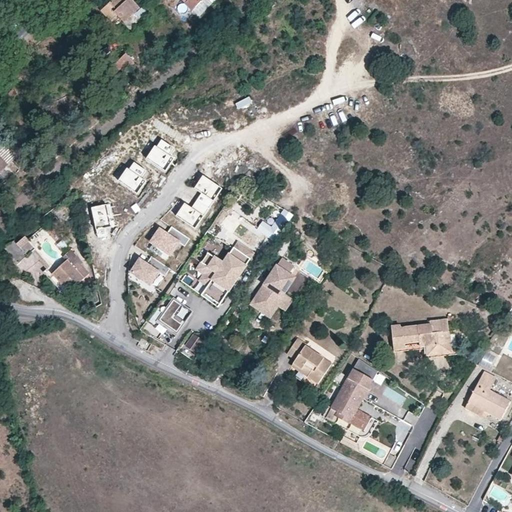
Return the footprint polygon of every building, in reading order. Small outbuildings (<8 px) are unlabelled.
[(140,8),(133,0),(113,0),(102,10),(111,20),(118,15),(124,22),(140,8)] [(182,0),(193,10),(202,0),(208,0),(210,2),(211,0),(182,0)] [(211,0),(210,2),(208,0),(202,0),(193,10),(199,16),(208,8),(215,0),(211,0)] [(142,7),(140,8),(124,22),(130,30),(132,31),(150,15),(142,7)] [(135,63),(126,54),(110,69),(118,79),(120,77),(133,65),(135,63)] [(120,77),(124,82),(137,69),(133,65),(120,77)] [(249,96),(234,102),(238,110),(252,104),(249,96)] [(180,153),(161,139),(155,147),(153,145),(142,161),(164,177),(171,167),(180,153)] [(12,160),(10,157),(17,150),(7,140),(0,147),(0,158),(6,165),(12,160)] [(153,175),(133,162),(127,170),(125,168),(114,184),(136,199),(153,175)] [(201,194),(196,201),(208,209),(222,189),(202,176),(194,189),(201,194)] [(195,230),(208,209),(196,201),(191,208),(184,204),(176,217),(195,230)] [(113,205),(92,208),(97,239),(109,237),(108,230),(113,229),(111,218),(115,218),(113,205)] [(275,242),(291,214),(276,205),(265,224),(256,219),(252,226),(275,242)] [(159,229),(150,242),(170,255),(178,242),(184,246),(189,238),(171,226),(166,234),(159,229)] [(42,230),(37,235),(43,242),(48,237),(42,230)] [(22,233),(3,248),(15,262),(34,248),(22,233)] [(236,249),(234,248),(222,264),(208,286),(225,297),(254,256),(239,245),(236,249)] [(208,286),(222,264),(207,254),(197,269),(204,274),(199,281),(208,286)] [(68,261),(54,275),(65,287),(60,292),(72,299),(82,289),(79,285),(90,274),(82,265),(85,263),(78,256),(76,258),(73,256),(68,261)] [(165,278),(170,270),(151,258),(146,265),(139,261),(131,273),(150,286),(158,273),(165,278)] [(281,259),(274,269),(287,277),(294,267),(281,259)] [(279,288),(287,277),(274,269),(269,278),(273,281),(271,283),(267,281),(264,285),(275,292),(278,288),(279,288)] [(283,297),(293,281),(287,277),(279,288),(278,288),(275,292),(283,297)] [(166,295),(169,297),(176,286),(173,283),(166,295)] [(275,309),(283,297),(275,292),(264,285),(252,304),(270,316),(275,309)] [(219,307),(225,297),(208,286),(201,295),(219,307)] [(284,315),(292,303),(283,297),(275,309),(284,315)] [(177,317),(184,307),(174,300),(167,311),(159,305),(146,323),(155,329),(156,327),(165,333),(171,322),(182,330),(186,324),(177,317)] [(186,324),(194,314),(184,307),(177,317),(186,324)] [(404,345),(404,341),(418,339),(419,344),(426,343),(434,342),(435,351),(450,349),(448,329),(446,318),(430,320),(430,322),(400,326),(400,323),(390,324),(393,347),(404,345)] [(173,341),(182,330),(171,322),(165,333),(156,327),(155,329),(173,341)] [(197,351),(204,341),(196,335),(189,345),(197,351)] [(296,360),(294,364),(309,374),(308,377),(319,384),(332,364),(305,346),(306,345),(298,339),(288,354),(296,360)] [(426,343),(427,352),(435,351),(434,342),(426,343)] [(487,348),(479,365),(491,371),(500,354),(487,348)] [(374,384),(371,382),(378,371),(359,358),(343,388),(363,398),(365,399),(374,384)] [(294,364),(292,366),(308,377),(309,374),(294,364)] [(511,402),(490,391),(496,378),(485,372),(469,403),(485,411),(501,420),(511,402)] [(338,398),(333,408),(339,411),(337,416),(344,420),(365,429),(372,415),(357,409),(363,398),(343,388),(338,398)] [(327,419),(333,408),(338,398),(334,396),(323,417),(327,419)] [(469,403),(465,409),(482,418),(485,411),(469,403)] [(307,421),(317,424),(320,413),(310,410),(307,421)] [(360,452),(359,444),(345,437),(342,443),(360,452)] [(395,464),(401,452),(392,448),(387,460),(395,464)]
